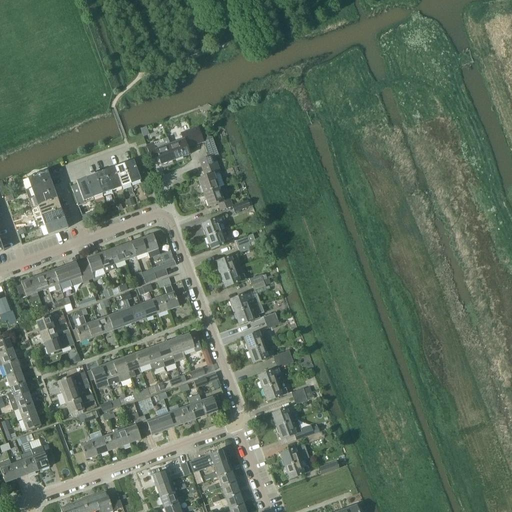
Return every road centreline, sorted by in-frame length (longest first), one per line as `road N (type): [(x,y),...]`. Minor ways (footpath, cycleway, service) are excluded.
road 1 (residential): [(85,240),(154,215),(170,218),(240,410),(237,424)]
road 2 (residential): [(237,424),(29,503)]
road 3 (residential): [(85,240),(63,175),(128,148)]
